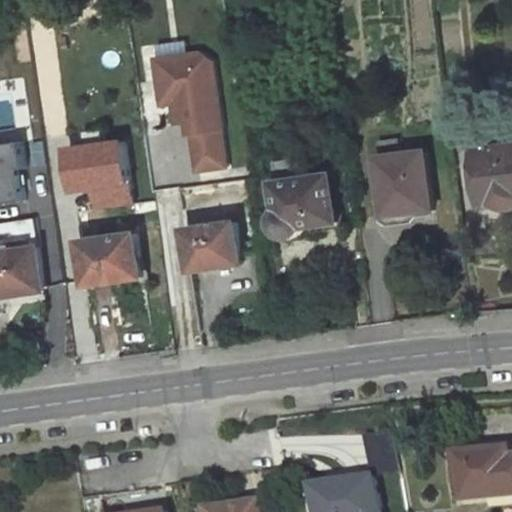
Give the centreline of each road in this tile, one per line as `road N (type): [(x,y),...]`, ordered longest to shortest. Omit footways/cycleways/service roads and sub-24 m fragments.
road 1 (secondary): [(187,386),(511,349)]
road 2 (unknown): [(187,386),(173,207),(186,197),(230,192),(241,195),(249,217)]
road 3 (unknown): [(384,362),(381,230),(399,215),(444,218)]
road 4 (secondary): [(0,410),(187,386)]
road 5 (unknown): [(79,399),(52,217)]
